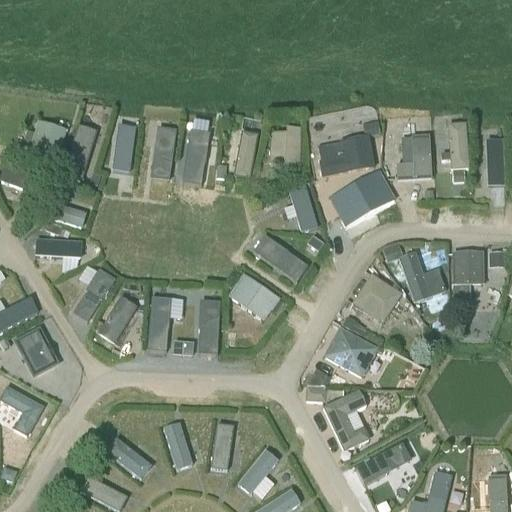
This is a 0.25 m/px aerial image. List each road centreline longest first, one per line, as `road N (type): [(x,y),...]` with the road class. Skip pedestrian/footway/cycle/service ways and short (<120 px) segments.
road 1 (residential): [(280,378),(381,234),(511,241)]
road 2 (residential): [(280,378),(99,371)]
road 3 (residential): [(99,371),(0,222)]
road 4 (residential): [(99,371),(9,511)]
road 5 (residential): [(358,511),(280,378)]
